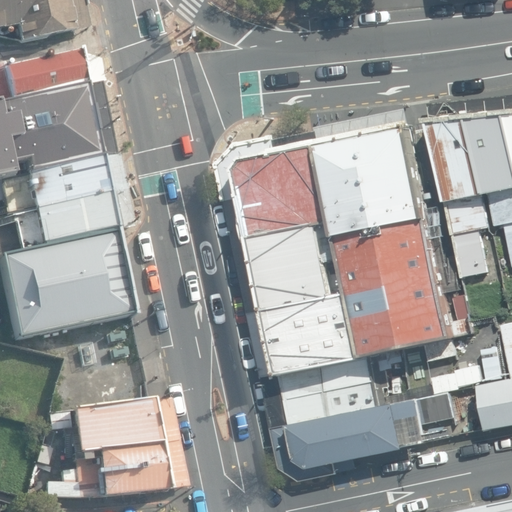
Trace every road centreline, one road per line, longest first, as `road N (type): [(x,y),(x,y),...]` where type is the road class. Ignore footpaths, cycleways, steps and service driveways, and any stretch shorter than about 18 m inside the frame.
road 1 (secondary): [(153,90),(241,511)]
road 2 (secondary): [(153,90),(423,55)]
road 3 (secondary): [(186,0),(274,44),(423,55)]
road 4 (unclassified): [(511,468),(305,511)]
